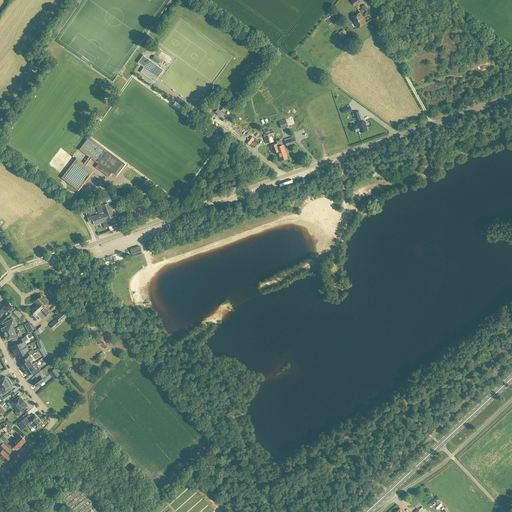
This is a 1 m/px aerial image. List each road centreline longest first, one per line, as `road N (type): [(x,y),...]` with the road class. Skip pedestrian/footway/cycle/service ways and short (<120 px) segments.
road 1 (unclassified): [(0,285),(36,263),(511,94)]
road 2 (primary): [(367,511),(511,376)]
